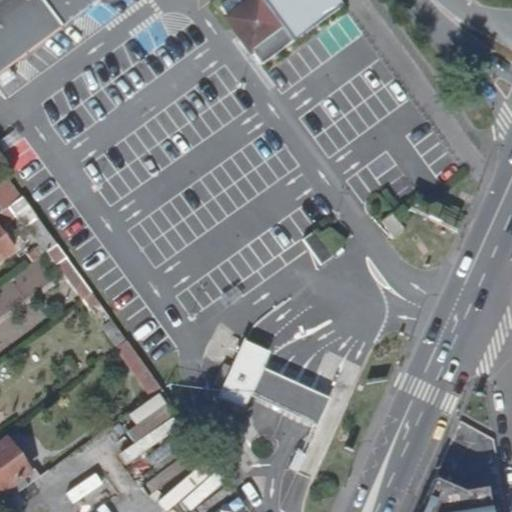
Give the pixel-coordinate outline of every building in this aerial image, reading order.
[(0,0),(0,66),(93,0),(0,0)] [(249,0),(225,18),(267,72),(310,38),(347,12),(336,0),(249,0)] [(0,210),(20,196),(6,177),(0,180),(0,210)] [(20,196),(0,210),(0,224),(0,225),(16,214),(35,245),(28,250),(27,249),(20,255),(26,263),(54,243),(20,196)] [(400,236),(388,218),(378,225),(389,244),(400,236)] [(330,259),(312,233),(298,241),(316,269),(330,259)] [(48,250),(82,297),(89,292),(55,244),(48,250)] [(82,297),(102,326),(109,320),(89,292),(82,297)] [(102,326),(115,345),(123,340),(109,320),(102,326)] [(123,340),(115,345),(150,394),(158,388),(123,340)] [(248,394),(260,367),(267,350),(242,340),(217,395),(242,406),(248,394)] [(328,397),(260,367),(248,394),(316,425),(328,397)] [(117,419),(137,454),(180,429),(159,394),(117,419)] [(0,489),(5,485),(12,494),(37,476),(31,466),(25,471),(3,440),(0,442),(0,489)] [(296,470),(304,452),(296,447),(287,465),(296,470)] [(169,480),(188,464),(181,456),(162,472),(169,480)] [(485,511),(481,488),(459,492),(432,474),(414,511),(485,511)] [(208,511),(224,499),(216,490),(189,511),(208,511)]
